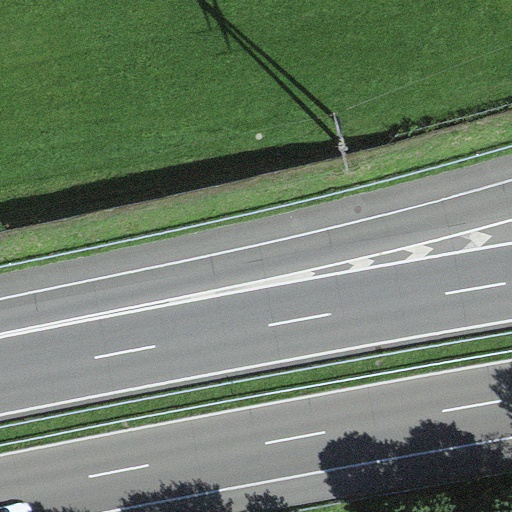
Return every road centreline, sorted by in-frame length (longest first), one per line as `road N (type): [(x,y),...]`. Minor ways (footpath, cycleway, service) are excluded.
road 1 (motorway): [(0,497),(511,402)]
road 2 (motorway): [(511,201),(269,262),(101,355)]
road 3 (motorway): [(511,282),(101,355)]
